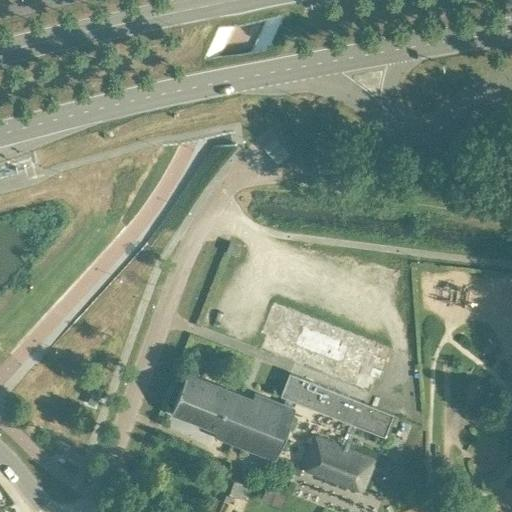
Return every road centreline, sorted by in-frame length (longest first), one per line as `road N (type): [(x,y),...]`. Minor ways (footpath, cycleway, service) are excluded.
road 1 (residential): [(90,511),(191,241),(230,183),(280,178)]
road 2 (secondary): [(0,135),(300,68)]
road 3 (secondary): [(236,0),(0,53)]
road 4 (track): [(511,215),(280,178)]
road 5 (residential): [(386,116),(408,136),(423,136),(511,79)]
